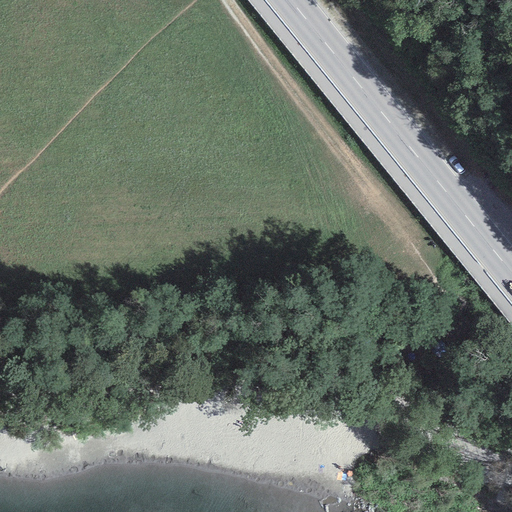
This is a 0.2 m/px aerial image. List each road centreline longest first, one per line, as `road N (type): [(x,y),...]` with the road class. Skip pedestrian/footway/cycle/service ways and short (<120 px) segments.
road 1 (secondary): [(511,274),(289,0)]
road 2 (track): [(433,258),(232,0)]
